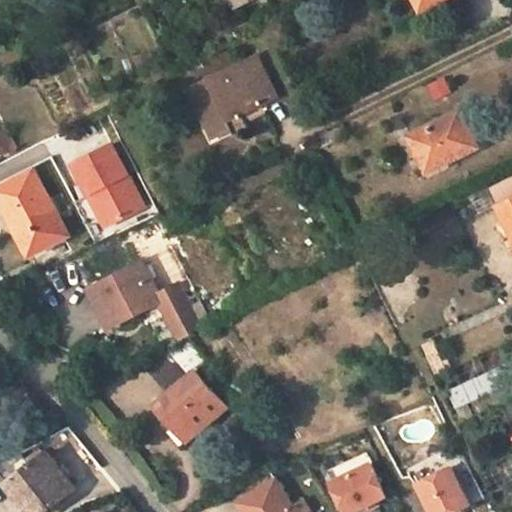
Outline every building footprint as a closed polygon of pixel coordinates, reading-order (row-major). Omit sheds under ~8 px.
[(250,0),(228,0),(233,9),(250,0)] [(417,0),(423,10),(441,0),(417,0)] [(234,133),(248,127),(242,114),(276,95),(253,55),(190,88),(215,136),(231,128),(234,133)] [(439,78),(425,85),(432,98),(447,90),(439,78)] [(479,146),(462,111),(412,135),(428,169),(479,146)] [(0,143),(4,151),(16,145),(7,129),(0,132),(0,143)] [(115,138),(69,158),(99,228),(146,209),(115,138)] [(9,201),(27,231),(57,214),(33,168),(0,186),(0,197),(3,204),(9,201)] [(511,179),(490,189),(511,233),(511,179)] [(9,201),(3,204),(19,236),(27,231),(9,201)] [(146,305),(166,346),(208,326),(184,280),(163,291),(148,259),(93,289),(111,324),(146,305)] [(434,372),(447,367),(434,337),(421,342),(434,372)] [(192,374),(166,346),(138,360),(167,396),(159,402),(180,428),(187,421),(197,431),(228,406),(198,370),(192,374)] [(511,369),(508,363),(489,374),(495,386),(511,377),(511,369)] [(460,404),(495,386),(489,374),(454,393),(460,404)] [(44,511),(71,491),(56,473),(61,468),(47,452),(31,465),(20,453),(0,463),(0,472),(32,511),(44,511)] [(324,469),(341,511),(346,511),(387,496),(369,452),(324,469)] [(425,511),(455,511),(469,508),(453,462),(413,475),(425,511)] [(295,511),(273,478),(238,502),(244,511),(295,511)]
